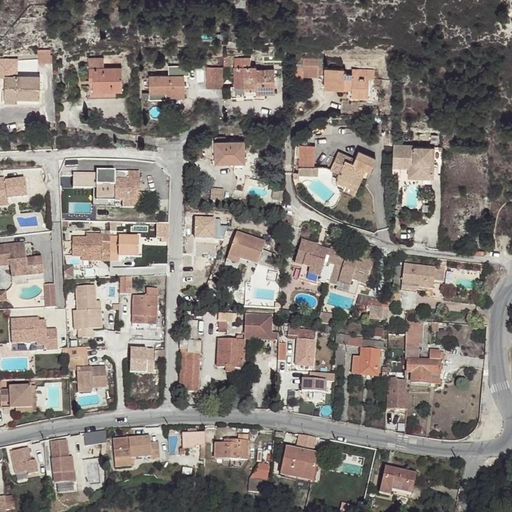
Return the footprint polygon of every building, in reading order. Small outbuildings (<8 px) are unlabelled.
[(39,64),(53,63),(52,56),(52,49),(39,49),(39,64)] [(321,76),(321,58),(298,59),(298,76),(321,76)] [(235,68),(235,88),(256,88),(256,94),(274,95),(274,71),(255,71),(255,68),(249,68),(250,59),(241,59),(241,68),(235,68)] [(21,60),(21,70),(39,70),(39,60),(21,60)] [(4,61),(4,76),(16,77),(16,61),(4,61)] [(169,75),(149,76),(149,92),(168,92),(168,96),(185,96),(185,75),(189,75),(189,65),(169,66),(169,75)] [(222,69),(206,68),(206,89),(222,89),(222,69)] [(121,69),(88,69),(89,82),(93,82),(93,92),(121,92),(121,69)] [(344,71),(324,70),(324,90),(351,91),(351,98),(368,98),(368,80),(374,80),(374,72),(352,71),(352,75),(344,75),(344,71)] [(16,77),(4,76),(3,101),(16,101),(16,98),(39,99),(39,77),(16,77)] [(256,88),(235,88),(231,88),(231,98),(256,98),(256,94),(256,88)] [(244,141),(214,142),(215,165),(244,164),(244,141)] [(399,144),(393,144),(393,166),(409,167),(408,177),(421,177),(421,174),(413,174),(413,161),(410,161),(410,163),(398,163),(399,144)] [(414,145),(399,144),(398,163),(410,163),(410,161),(413,161),(413,174),(421,174),(421,177),(433,177),(433,164),(430,163),(430,147),(414,147),(414,145)] [(315,148),(300,147),(299,176),(314,176),(315,148)] [(370,168),(375,156),(358,149),(353,159),(337,152),(329,171),(338,174),(336,178),(358,187),(366,166),(370,168)] [(138,171),(128,172),(115,170),(97,171),(97,175),(97,188),(96,200),(122,200),(122,208),(135,208),(134,189),(139,189),(138,171)] [(0,195),(5,194),(6,197),(26,195),(24,177),(4,179),(3,175),(0,175),(0,195)] [(97,175),(73,175),(74,188),(97,188),(97,175)] [(358,187),(336,178),(334,182),(356,191),(358,187)] [(221,219),(195,219),(195,239),(223,240),(227,226),(221,226),(221,219)] [(238,232),(231,256),(245,261),(259,266),(267,241),(238,232)] [(70,257),(80,257),(101,258),(101,262),(109,262),(110,244),(101,243),(101,235),(85,234),(85,238),(71,238),(70,257)] [(118,244),(110,244),(109,262),(118,262),(118,256),(137,257),(137,236),(118,236),(118,244)] [(328,281),(336,253),(316,247),(316,245),(301,240),(295,263),(302,265),(298,279),(317,285),(319,279),(328,282),(328,281)] [(24,244),(0,246),(0,263),(17,261),(19,277),(43,275),(42,258),(26,260),(24,244)] [(357,259),(336,253),(328,281),(336,284),(334,290),(355,295),(359,281),(368,284),(374,262),(358,257),(357,259)] [(245,261),(231,256),(229,263),(244,267),(245,261)] [(17,261),(0,263),(0,267),(10,266),(11,278),(19,277),(17,261)] [(436,268),(404,264),(403,266),(401,285),(417,287),(433,289),(434,281),(435,271),(444,273),(445,262),(437,261),(437,265),(436,266),(436,268)] [(66,266),(66,278),(75,278),(75,266),(66,266)] [(393,285),(401,285),(403,266),(395,266),(393,285)] [(443,282),(444,273),(435,271),(434,281),(443,282)] [(132,276),(120,276),(120,293),(131,294),(132,276)] [(46,308),(56,308),(55,284),(44,285),(46,308)] [(77,287),(78,312),(82,311),(84,330),(79,330),(79,338),(93,338),(93,330),(102,330),(101,311),(96,311),(96,303),(95,286),(77,287)] [(147,295),(134,294),(132,323),(157,324),(158,287),(147,287),(147,295)] [(398,305),(398,293),(389,293),(388,304),(398,305)] [(387,318),(389,308),(375,305),(372,315),(387,318)] [(82,311),(78,312),(74,311),(75,331),(79,330),(84,330),(82,311)] [(271,317),(244,316),(244,341),(276,342),(276,334),(271,334),(271,317)] [(32,322),(32,318),(10,320),(11,344),(36,342),(36,346),(47,345),(47,350),(58,350),(56,329),(46,330),(45,321),(39,321),(32,322)] [(405,320),(405,332),(405,336),(422,337),(422,321),(405,320)] [(227,321),(218,321),(217,332),(226,332),(227,321)] [(298,328),(287,327),(286,336),(297,337),(295,366),(313,367),(315,331),(298,330),(298,328)] [(334,334),(334,344),(347,345),(348,335),(334,334)] [(217,369),(243,369),(244,342),(241,342),(241,338),(236,337),(236,342),(218,342),(217,369)] [(383,342),(362,340),(360,357),(352,357),(351,373),(377,375),(378,349),(383,350),(383,342)] [(86,347),(68,348),(69,359),(87,358),(86,347)] [(154,350),(131,349),(130,372),(153,373),(154,350)] [(188,350),(181,349),(179,390),(198,391),(199,353),(187,353),(188,350)] [(429,361),(407,360),(406,371),(411,372),(410,382),(440,384),(440,361),(443,361),(444,353),(429,352),(429,361)] [(87,358),(69,359),(69,370),(77,369),(88,368),(87,358)] [(88,368),(77,369),(78,389),(93,388),(107,388),(106,367),(88,368)] [(307,381),(301,380),(300,392),(323,394),(323,381),(332,382),(333,375),(308,373),(307,381)] [(395,377),(387,376),(386,407),(405,408),(405,392),(402,388),(403,379),(395,378),(395,377)] [(1,390),(1,380),(0,380),(0,403),(7,403),(8,406),(12,406),(12,410),(32,409),(31,386),(9,387),(10,390),(1,390)] [(36,386),(31,386),(32,409),(12,410),(12,415),(37,413),(36,386)] [(185,446),(208,446),(208,431),(185,431),(185,446)] [(298,446),(318,448),(319,436),(299,434),(298,446)] [(157,458),(156,445),(148,445),(147,438),(110,441),(111,461),(157,458)] [(53,484),(75,481),(74,471),(73,471),(71,457),(68,457),(66,440),(49,442),(51,459),(50,459),(53,484)] [(213,459),(246,460),(247,441),(231,440),(231,444),(214,444),(213,459)] [(26,474),(36,471),(33,460),(29,461),(26,448),(9,452),(15,474),(25,471),(26,474)] [(279,476),(316,455),(284,448),(279,476)] [(295,476),(311,479),(316,455),(279,476),(295,479),(295,476)] [(190,478),(191,469),(159,467),(158,476),(190,478)] [(390,491),(410,495),(414,474),(383,467),(378,493),(389,496),(389,495),(390,491)] [(260,496),(263,496),(265,480),(247,478),(246,492),(260,493),(260,496)] [(409,499),(410,495),(390,491),(389,495),(409,499)]
